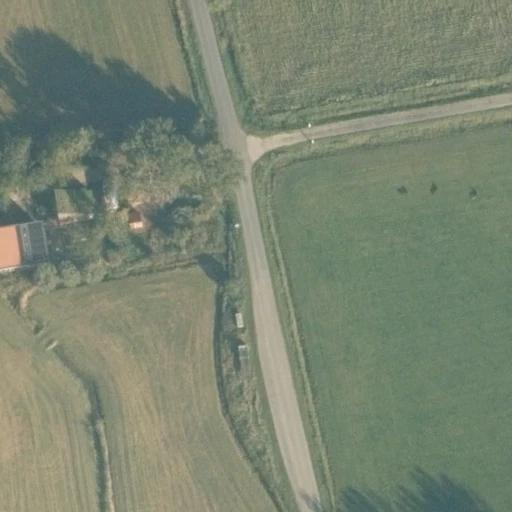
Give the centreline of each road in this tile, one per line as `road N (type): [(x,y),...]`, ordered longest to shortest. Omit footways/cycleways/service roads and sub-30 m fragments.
road 1 (tertiary): [(314,511),(233,150)]
road 2 (unclassified): [(0,191),(233,150)]
road 3 (tertiary): [(233,150),(197,0)]
